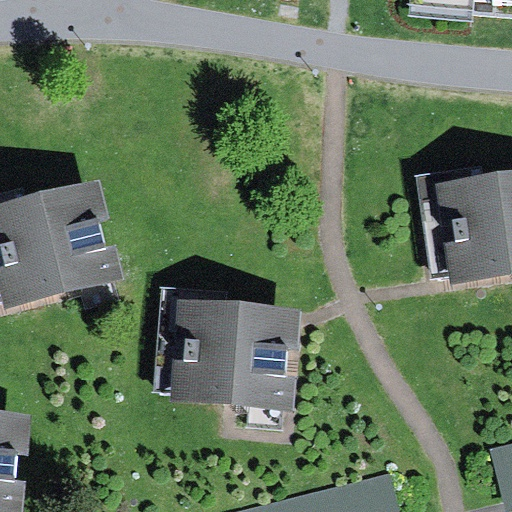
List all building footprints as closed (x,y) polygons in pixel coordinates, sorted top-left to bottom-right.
[(456,278),(511,267),(511,188),(488,192),(442,200),(456,278)] [(27,213),(0,220),(0,296),(2,303),(101,276),(79,198),(27,213)] [(277,322),(177,316),(172,396),(272,403),(276,338),(277,322)] [(0,426),(0,507),(2,508),(11,428),(0,426)] [(511,511),(511,450),(496,455),(508,501),(511,511)] [(394,511),(386,481),(271,511),(394,511)]
